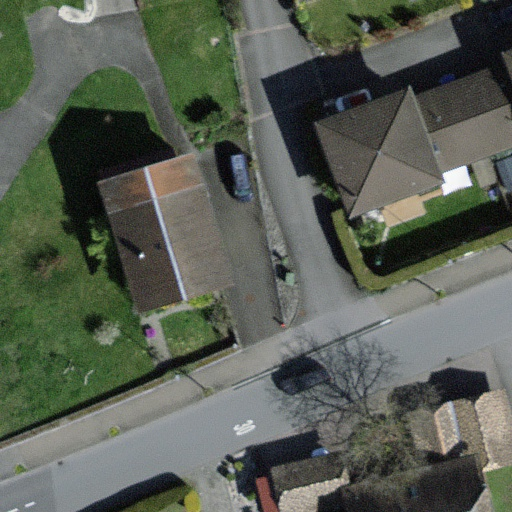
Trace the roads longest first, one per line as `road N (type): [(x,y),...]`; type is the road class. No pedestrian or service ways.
road 1 (residential): [(354,363),(0,502)]
road 2 (residential): [(252,0),(314,274),(354,363)]
road 3 (residential): [(499,303),(354,363)]
